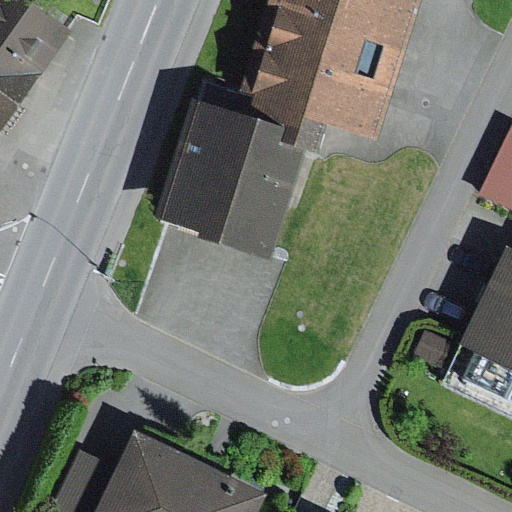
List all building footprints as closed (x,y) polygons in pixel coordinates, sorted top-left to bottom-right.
[(0,0),(0,98),(21,112),(68,39),(6,0),(0,0)] [(419,3),(408,0),(272,0),(239,100),(372,144),(419,3)] [(0,98),(0,140),(21,112),(0,98)] [(187,104),(148,223),(271,263),(310,144),(187,104)] [(511,132),(487,199),(511,207),(511,132)] [(511,260),(501,255),(457,351),(511,376),(511,260)] [(134,435),(99,511),(249,511),(259,491),(134,435)]
